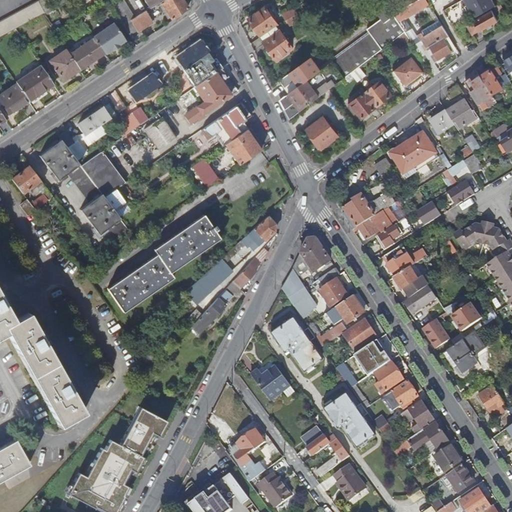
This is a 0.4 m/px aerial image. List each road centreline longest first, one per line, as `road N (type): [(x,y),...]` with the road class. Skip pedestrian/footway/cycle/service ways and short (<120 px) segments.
road 1 (tertiary): [(314,199),(511,494)]
road 2 (residential): [(0,151),(217,10)]
road 3 (residential): [(511,34),(307,184)]
road 4 (residential): [(252,312),(395,511)]
road 5 (tertiary): [(217,10),(307,184)]
road 6 (residential): [(332,511),(225,366)]
road 7 (residential): [(144,511),(225,366)]
road 8 (residential): [(252,312),(314,199)]
